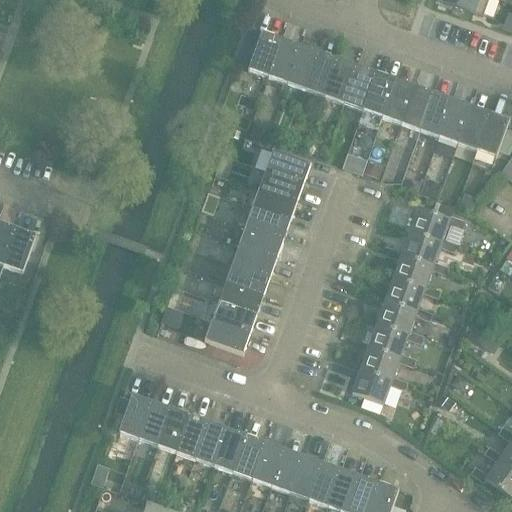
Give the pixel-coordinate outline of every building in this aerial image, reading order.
[(481,19),(487,0),(439,0),(439,3),(476,17),(481,19)] [(260,36),(247,74),(266,81),(280,43),(260,36)] [(280,43),(266,81),(285,87),(298,50),(280,43)] [(298,50),(285,87),(303,94),(317,56),(298,50)] [(317,56),(303,94),(322,101),(335,63),(317,56)] [(335,63),(322,101),(341,108),(354,70),(335,63)] [(354,70),(341,108),(360,114),(374,77),(354,70)] [(360,114),(357,125),(376,131),(380,121),(393,84),(374,77),(360,114)] [(393,84),(380,121),(398,128),(412,90),(393,84)] [(412,90),(398,128),(417,135),(431,97),(412,90)] [(431,97),(417,135),(436,142),(449,104),(431,97)] [(449,104),(436,142),(455,148),(468,111),(449,104)] [(468,111),(455,148),(474,155),(487,117),(468,111)] [(487,117),(474,155),(494,162),(497,154),(504,134),(507,125),(487,117)] [(255,120),(249,135),(264,140),(269,126),(255,120)] [(511,136),(504,134),(497,154),(507,158),(511,150),(511,136)] [(271,155),(264,174),(302,188),(309,169),(271,155)] [(309,177),(327,182),(332,164),(314,159),(309,177)] [(367,166),(364,176),(375,180),(378,170),(367,166)] [(511,186),(511,172),(505,168),(498,177),(511,186)] [(264,174),(258,193),(295,207),(302,188),(264,174)] [(410,181),(406,192),(417,196),(421,185),(410,181)] [(424,184),(419,197),(435,203),(439,189),(424,184)] [(211,187),(209,194),(216,197),(219,190),(211,187)] [(258,193),(251,212),(288,226),(295,207),(258,193)] [(438,205),(437,215),(455,217),(456,207),(438,205)] [(418,210),(410,233),(455,250),(456,249),(442,244),(448,228),(462,233),(464,226),(418,210)] [(251,212),(244,231),(282,245),(288,226),(251,212)] [(0,226),(0,273),(2,269),(16,232),(0,226)] [(244,231),(237,250),(275,264),(282,245),(244,231)] [(16,232),(2,269),(21,276),(35,239),(16,232)] [(410,233),(401,257),(447,273),(448,272),(434,267),(439,252),(453,256),(455,250),(410,233)] [(237,250),(231,269),(268,283),(275,264),(237,250)] [(511,253),(500,270),(511,278),(511,276),(511,253)] [(401,257),(393,280),(439,296),(440,294),(426,289),(431,275),(445,280),(447,273),(401,257)] [(231,269),(224,288),(262,302),(268,283),(231,269)] [(393,280),(385,303),(431,319),(431,317),(418,312),(423,297),(437,302),(439,296),(393,280)] [(224,288),(217,306),(255,320),(262,302),(224,288)] [(385,303),(377,326),(422,342),(423,341),(409,336),(414,321),(428,326),(431,319),(385,303)] [(217,306),(211,326),(248,339),(255,320),(217,306)] [(241,359),(248,339),(211,326),(204,345),(241,359)] [(377,326),(368,349),(414,366),(415,363),(401,358),(406,344),(420,349),(422,342),(377,326)] [(474,329),(467,339),(477,345),(484,335),(474,329)] [(368,349),(360,372),(406,389),(407,387),(393,382),(398,366),(412,371),(414,366),(368,349)] [(360,372),(351,396),(363,401),(360,409),(380,416),(383,408),(390,390),(404,395),(406,389),(360,372)] [(457,377),(450,387),(455,390),(463,388),(466,383),(457,377)] [(117,437),(137,444),(150,406),(131,399),(117,437)] [(447,399),(441,407),(449,413),(455,404),(447,399)] [(150,406),(137,444),(156,451),(170,413),(150,406)] [(170,413),(156,451),(175,457),(188,420),(170,413)] [(499,434),(511,442),(511,415),(511,417),(511,436),(502,430),(499,434)] [(188,420),(175,457),(194,464),(207,426),(188,420)] [(207,426),(194,464),(212,471),(226,433),(207,426)] [(226,433),(212,471),(232,477),(245,440),(226,433)] [(486,454),(511,471),(511,442),(499,434),(497,437),(509,445),(500,459),(488,450),(486,454)] [(245,440),(232,477),(251,484),(264,447),(245,440)] [(264,447),(251,484),(271,491),(284,454),(264,447)] [(284,454),(271,491),(289,498),(303,460),(284,454)] [(511,501),(511,499),(511,471),(486,454),(483,457),(496,466),(486,479),(474,471),(470,477),(482,486),(484,483),(511,501)] [(303,460),(289,498),(308,504),(321,467),(303,460)] [(104,486),(109,468),(99,466),(94,483),(104,486)] [(321,467),(308,504),(326,511),(339,473),(321,467)] [(339,473),(326,511),(329,511),(347,511),(359,480),(339,473)] [(359,480),(347,511),(368,511),(377,487),(359,480)] [(377,487),(368,511),(403,511),(392,508),(397,494),(377,487)]
